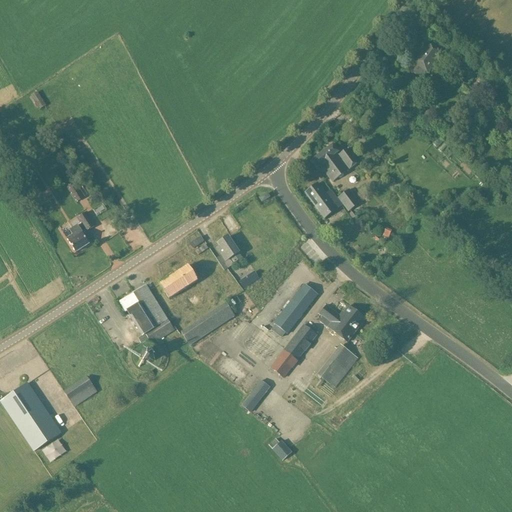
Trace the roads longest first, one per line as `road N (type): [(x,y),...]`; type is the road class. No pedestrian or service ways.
road 1 (tertiary): [(507,390),(322,249),(270,170)]
road 2 (tertiary): [(0,348),(270,170)]
road 3 (tertiary): [(270,170),(329,111),(410,0)]
